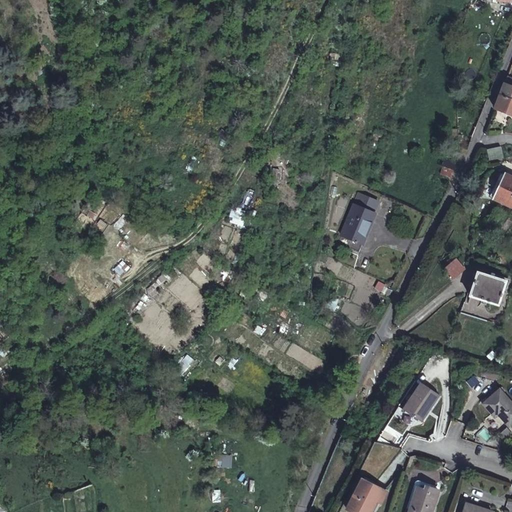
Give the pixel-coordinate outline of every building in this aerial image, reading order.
[(500,95),(511,99),(511,85),(511,86),(511,85),(511,82),(506,80),(500,95)] [(511,99),(500,95),(495,108),(511,114),(511,99)] [(505,162),(501,147),(487,150),(490,165),(505,162)] [(448,156),(453,159),(458,160),(461,154),(454,151),(450,150),(448,156)] [(456,162),(452,160),(446,158),(444,165),(453,169),(456,162)] [(440,173),(443,174),(449,176),(452,170),(443,166),(440,173)] [(503,175),(499,173),(490,194),(494,196),(503,175)] [(511,176),(504,173),(503,175),(494,196),(493,198),(511,207),(511,176)] [(378,202),(358,193),(337,243),(358,252),(374,213),(373,212),(378,202)] [(465,269),(456,258),(444,268),(453,279),(465,269)] [(506,282),(477,272),(469,296),(499,305),(506,282)] [(496,355),(493,351),(487,356),(491,360),(496,355)] [(187,365),(195,361),(191,354),(183,358),(187,365)] [(439,395),(421,382),(400,413),(410,420),(413,422),(416,418),(419,420),(427,409),(429,410),(439,395)] [(511,423),(511,404),(499,389),(483,404),(494,417),(498,415),(509,426),(511,423)] [(321,433),(310,424),(305,431),(316,440),(321,433)] [(214,457),(214,467),(235,466),(234,441),(224,442),(225,457),(214,457)] [(383,490),(362,478),(346,509),(352,511),(371,511),(377,502),(383,490)] [(431,511),(439,491),(418,484),(408,511),(431,511)] [(388,492),(383,490),(377,502),(382,505),(388,492)]
